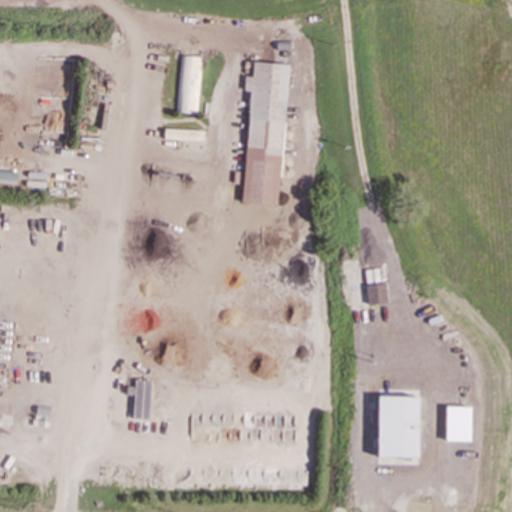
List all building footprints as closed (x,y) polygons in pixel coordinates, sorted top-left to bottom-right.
[(200,57),(180,56),(177,113),(198,113),(200,57)] [(242,201),(279,204),(288,64),(252,61),(251,76),(244,76),(243,90),(249,91),(242,201)] [(164,139),(203,140),(203,131),(164,129),(164,139)] [(384,282),(365,285),(368,304),(387,302),(384,282)] [(126,395),(132,395),(132,418),(148,419),(149,379),(134,379),(133,386),(126,386),(126,395)] [(376,456),(417,457),(418,396),(377,396),(376,456)]
